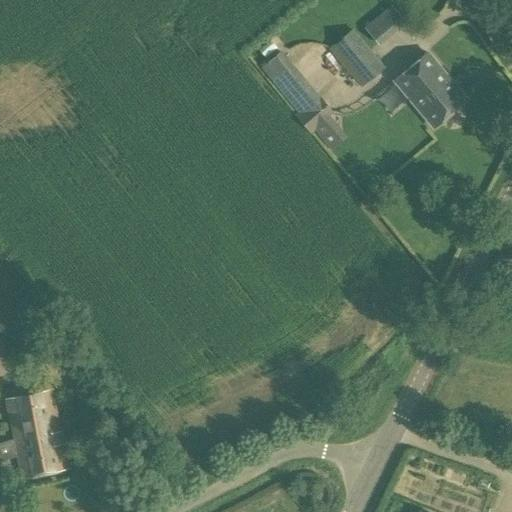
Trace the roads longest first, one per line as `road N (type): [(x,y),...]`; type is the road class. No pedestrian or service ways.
road 1 (tertiary): [(377,464),(511,194)]
road 2 (unclassified): [(171,511),(289,449),(310,446),(377,464)]
